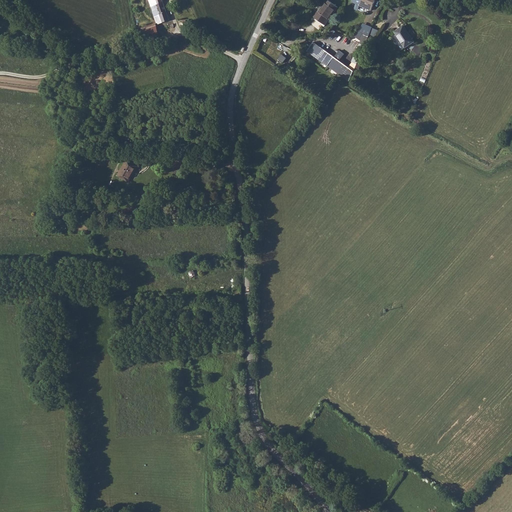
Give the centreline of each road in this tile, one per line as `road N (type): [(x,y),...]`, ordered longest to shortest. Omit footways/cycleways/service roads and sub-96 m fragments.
road 1 (tertiary): [(244,60),(230,116),(255,418),(327,511)]
road 2 (track): [(178,30),(41,78),(0,74)]
road 3 (track): [(116,370),(251,361)]
